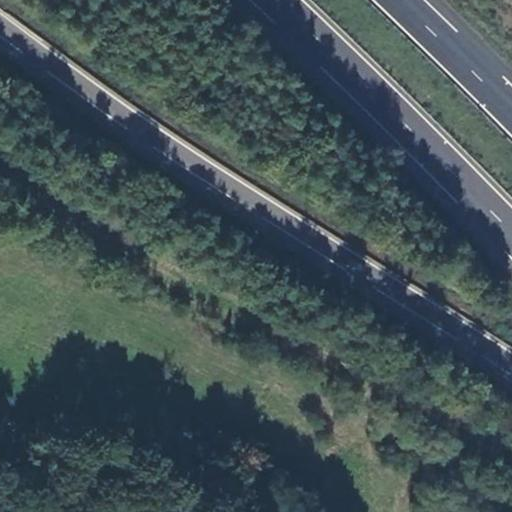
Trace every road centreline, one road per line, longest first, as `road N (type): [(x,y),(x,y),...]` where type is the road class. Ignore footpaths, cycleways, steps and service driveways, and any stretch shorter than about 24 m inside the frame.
road 1 (trunk): [(0,28),(134,127),(511,369)]
road 2 (trunk): [(277,0),(511,232)]
road 3 (trunk): [(511,110),(400,0)]
